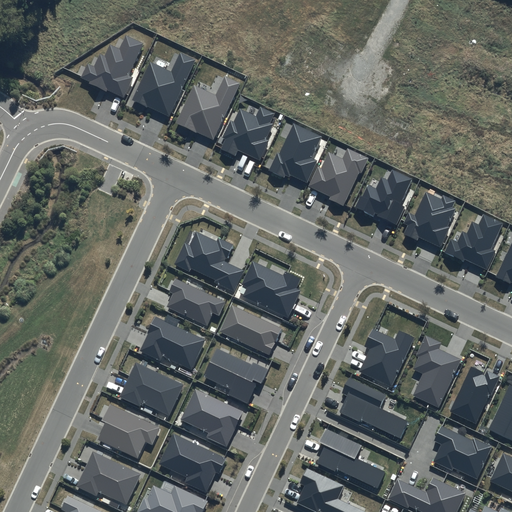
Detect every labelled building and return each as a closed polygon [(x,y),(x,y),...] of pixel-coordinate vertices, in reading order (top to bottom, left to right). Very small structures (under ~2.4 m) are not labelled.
[(129,75),(144,43),(125,34),(118,48),(109,44),(104,56),(100,54),(94,66),(88,63),(81,78),(90,82),(89,83),(107,91),(108,90),(124,97),(133,77),(129,75)] [(169,116),(196,59),(180,52),(171,71),(150,61),(131,100),(147,108),(148,107),(169,116)] [(213,140),(240,83),(224,76),(215,95),(194,85),(176,124),(192,132),(192,131),(213,140)] [(224,139),(220,149),(235,156),(238,150),(260,160),(269,140),(266,138),(273,124),(270,123),(274,114),(260,107),(256,116),(240,109),(234,122),(230,120),(222,138),(224,139)] [(322,137),(294,124),(280,154),(278,153),(270,170),(285,177),(285,175),(290,178),(291,176),(307,183),(318,160),(312,158),(322,137)] [(369,158),(347,148),(342,158),(328,152),(321,168),(317,167),(308,187),(330,197),(329,199),(343,206),(359,172),(361,174),(369,158)] [(360,196),(355,207),(374,216),(375,214),(397,225),(406,206),(400,204),(412,179),(392,170),(387,180),(381,178),(376,189),(368,185),(362,197),(360,196)] [(408,212),(404,223),(408,225),(404,233),(417,239),(418,236),(441,247),(450,227),(448,226),(456,209),(453,207),(456,201),(443,195),(441,199),(426,191),(414,215),(408,212)] [(503,223),(483,214),(478,224),(472,220),(466,232),(462,230),(457,241),(451,238),(445,252),(463,261),(464,259),(487,269),(495,251),(491,249),(503,223)] [(216,241),(196,231),(190,245),(184,242),(174,264),(190,271),(191,268),(216,280),(215,282),(234,291),(244,270),(226,262),(234,244),(218,237),(216,241)] [(511,242),(496,277),(510,284),(511,282),(511,242)] [(283,275),(253,261),(242,284),(247,287),(243,297),(288,318),(301,290),(297,288),(301,279),(285,271),(283,275)] [(226,302),(175,278),(169,292),(173,294),(167,307),(207,325),(213,313),(219,316),(226,302)] [(282,328),(232,305),(219,332),(269,355),(282,328)] [(206,339),(156,316),(139,351),(160,361),(163,356),(192,369),(206,339)] [(391,386),(414,337),(399,330),(395,339),(373,329),(364,346),(370,349),(359,371),(391,386)] [(442,343),(426,335),(416,356),(419,357),(414,369),(423,373),(413,396),(439,408),(461,359),(439,349),(442,343)] [(252,364),(217,348),(204,376),(232,389),(229,395),(247,403),(257,382),(262,384),(269,369),(253,362),(252,364)] [(184,384),(136,362),(119,397),(141,406),(142,403),(169,416),(184,384)] [(492,395),(500,376),(487,369),(485,372),(471,365),(449,412),(476,424),(490,394),(492,395)] [(385,395),(348,378),(342,392),(348,395),(339,412),(359,422),(360,419),(401,438),(409,422),(379,408),(385,395)] [(511,384),(509,384),(488,429),(511,440),(511,384)] [(244,411),(195,389),(181,419),(209,432),(206,437),(227,447),(244,411)] [(161,427),(110,404),(102,421),(106,422),(98,440),(138,459),(146,442),(152,445),(161,427)] [(472,440),(441,426),(434,441),(442,444),(433,462),(452,470),(453,468),(477,479),(492,447),(473,438),(472,440)] [(361,445),(325,428),(318,442),(324,445),(316,462),(335,472),(337,469),(377,488),(385,472),(355,458),(361,445)] [(227,458),(173,433),(158,464),(187,477),(184,483),(206,493),(216,472),(220,474),(227,458)] [(141,474),(92,451),(76,486),(97,496),(99,492),(126,504),(141,474)] [(511,455),(503,452),(489,481),(511,491),(511,455)] [(343,486),(306,469),(300,483),(306,486),(297,503),(315,511),(317,511),(318,510),(322,511),(364,511),(337,499),(343,486)] [(456,511),(465,493),(433,478),(426,493),(397,479),(388,498),(408,508),(409,506),(421,511),(456,511)] [(203,511),(209,501),(174,485),(171,493),(153,485),(147,499),(144,497),(136,511),(203,511)] [(103,511),(68,495),(61,510),(65,511),(64,511),(103,511)]
